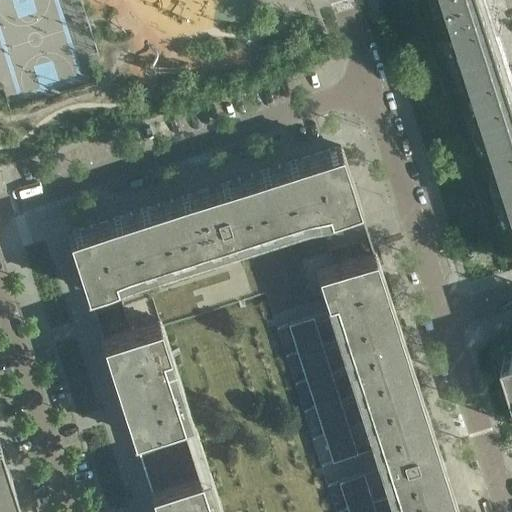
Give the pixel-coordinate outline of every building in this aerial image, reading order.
[(444,0),(511,211),(511,73),(511,72),(497,26),(488,0),(444,0)] [(319,215),(329,212),(334,225),(363,216),(359,202),(341,145),(69,232),(87,289),(115,280),(319,215)] [(458,511),(408,355),(374,250),(334,263),(328,244),(319,215),(115,280),(130,328),(160,318),(162,325),(265,292),(323,473),(335,511),(458,511)] [(160,318),(130,328),(102,337),(158,511),(221,511),(162,325),(160,318)] [(0,511),(22,511),(16,493),(15,493),(11,481),(12,480),(3,452),(1,453),(0,448),(0,511)]
